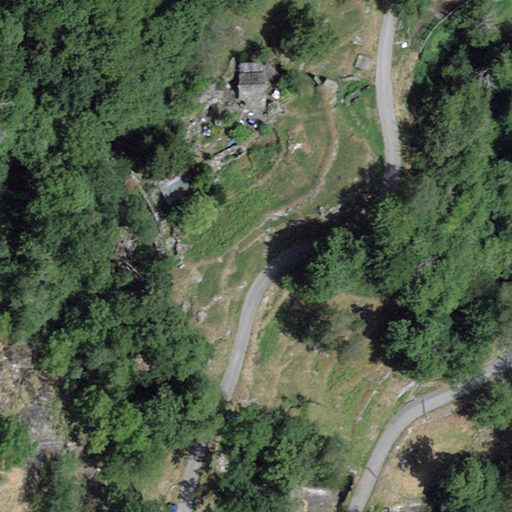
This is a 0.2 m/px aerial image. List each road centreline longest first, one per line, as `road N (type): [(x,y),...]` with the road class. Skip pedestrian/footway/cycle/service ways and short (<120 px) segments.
road 1 (track): [(184,511),(259,283),(292,254),(356,232),(383,208),(392,176),(383,70),(396,0)]
road 2 (track): [(386,109),(414,37),(446,0)]
